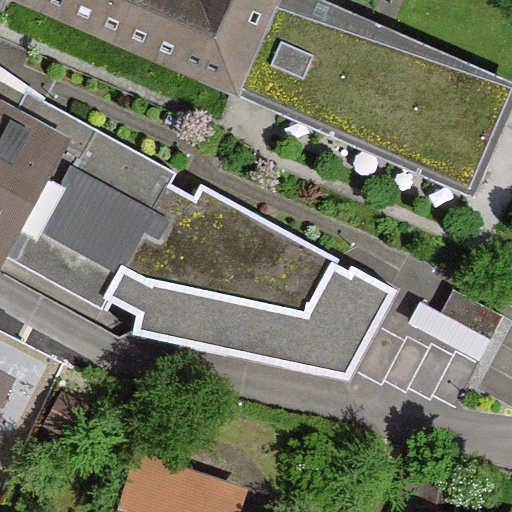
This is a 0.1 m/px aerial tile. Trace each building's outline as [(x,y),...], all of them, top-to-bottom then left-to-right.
[(0,0),(0,2),(475,210),(511,127),(511,81),(326,0),(0,0)] [(0,271),(3,266),(97,323),(123,285),(310,331),(348,252),(197,186),(189,197),(174,187),(189,163),(59,91),(0,52),(0,271)] [(506,328),(451,291),(432,319),(494,349),(506,328)] [(0,430),(38,359),(0,339),(0,430)] [(109,511),(243,511),(248,495),(127,457),(109,511)]
